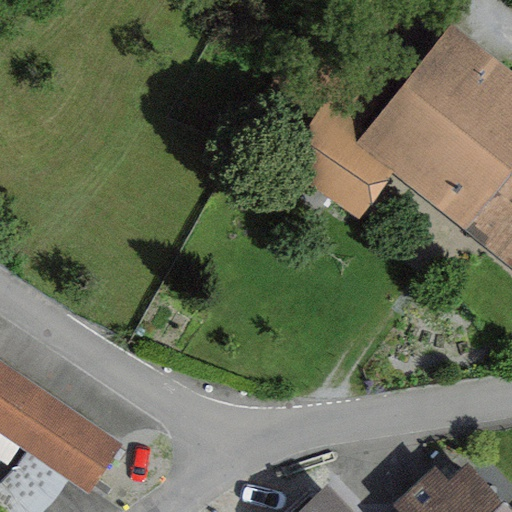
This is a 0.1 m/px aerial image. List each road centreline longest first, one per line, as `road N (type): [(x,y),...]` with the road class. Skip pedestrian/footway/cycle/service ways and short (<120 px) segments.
road 1 (residential): [(261,442),(161,398),(0,263)]
road 2 (residential): [(511,395),(261,442)]
road 3 (residential): [(261,442),(158,511)]
